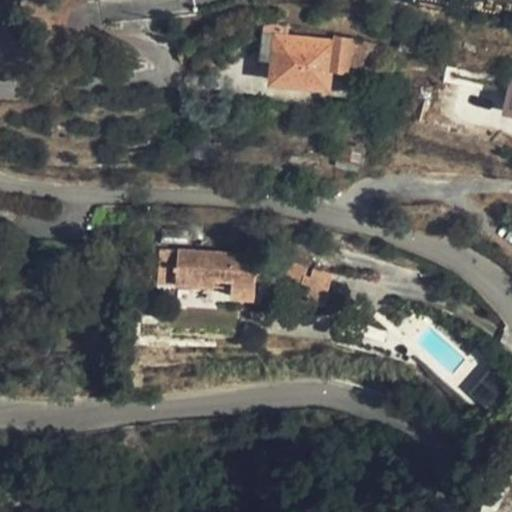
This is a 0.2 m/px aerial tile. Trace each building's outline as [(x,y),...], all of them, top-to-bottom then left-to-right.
[(349,64),(351,40),(279,31),(273,79),(330,85),(332,63),(349,64)] [(440,41),(416,34),(412,49),(436,56),(440,41)] [(190,57),(170,67),(175,77),(181,81),(223,63),(222,60),(237,54),(239,56),(256,48),(251,38),(218,50),(219,52),(193,61),(190,57)] [(511,104),(508,104),(504,103),(502,110),(511,111),(511,104)] [(0,245),(77,245),(77,226),(0,226),(0,245)] [(287,286),(288,270),(157,264),(156,297),(227,301),(227,310),(250,311),(251,297),(251,284),(287,286)] [(340,282),(288,270),(287,286),(313,293),(312,302),(333,307),(340,282)] [(287,299),(287,286),(251,284),(251,297),(287,299)]
